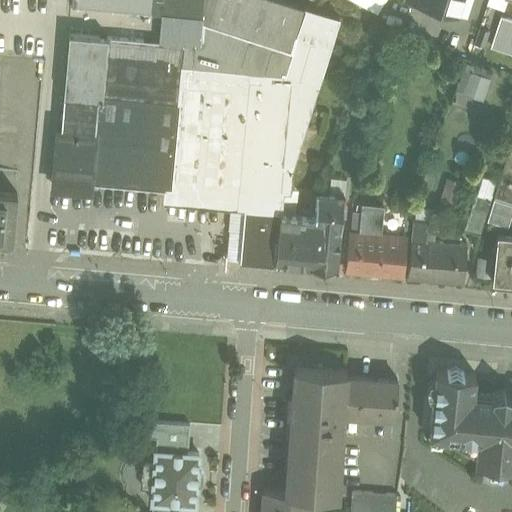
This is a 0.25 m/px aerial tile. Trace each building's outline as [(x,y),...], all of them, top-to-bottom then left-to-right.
[(306,9),(278,0),(204,0),(203,16),(201,43),(71,32),(67,70),(45,68),(41,110),(63,112),(65,93),(102,97),(102,95),(180,102),(173,185),(172,194),(253,201),(247,261),(277,263),(283,213),(285,191),(291,191),(294,168),(310,116),(340,18),(306,9)] [(73,0),(73,4),(203,16),(204,0),(73,0)] [(428,0),(430,0),(428,6),(443,11),(444,5),(466,11),(469,0),(428,0)] [(488,47),(498,18),(486,14),(476,43),(488,47)] [(511,19),(502,17),(497,34),(511,38),(511,19)] [(465,62),(457,92),(485,100),(493,69),(465,62)] [(180,102),(102,95),(102,97),(65,93),(63,112),(62,129),(59,129),(54,186),(91,189),(92,179),(173,185),(180,102)] [(511,152),(497,195),(511,200),(511,152)] [(0,238),(13,240),(18,192),(0,190),(0,238)] [(345,195),(318,193),(316,216),(316,217),(312,266),(339,269),(345,195)] [(511,205),(493,201),(487,221),(508,226),(511,210),(511,205)] [(383,204),(364,202),(362,231),(380,233),(383,204)] [(283,213),(277,263),(312,266),(316,217),(316,216),(283,213)] [(428,221),(414,220),(409,275),(430,277),(434,240),(435,240),(436,222),(428,222),(428,221)] [(362,231),(355,230),(351,271),(404,276),(408,236),(380,233),(362,231)] [(450,233),(448,241),(435,240),(434,240),(430,277),(464,280),(468,243),(460,242),(460,234),(450,233)] [(511,234),(498,233),(493,279),(511,281),(511,234)] [(134,339),(111,337),(108,361),(131,363),(134,339)] [(346,369),(297,366),(288,490),(288,491),(307,493),(338,495),(343,412),(345,375),(346,369)] [(505,390),(496,394),(494,394),(475,393),(477,373),(463,372),(457,368),(450,371),(437,369),(430,433),(446,435),(446,438),(461,439),(461,436),(478,438),(476,461),(491,463),(490,469),(497,471),(504,470),(505,464),(511,464),(511,394),(506,390),(505,389),(504,390),(505,390)] [(399,379),(345,375),(343,412),(396,415),(399,379)] [(191,423),(144,420),(143,436),(158,437),(157,450),(188,452),(188,448),(189,448),(191,423)] [(188,452),(157,450),(156,464),(144,463),(144,470),(143,470),(142,479),(143,479),(143,486),(154,487),(153,501),(196,504),(198,482),(196,482),(196,474),(198,475),(200,453),(188,452)] [(288,490),(266,488),(263,511),(305,511),(307,493),(288,491),(288,490)] [(396,511),(398,493),(353,490),(351,511),(357,511),(396,511)]
